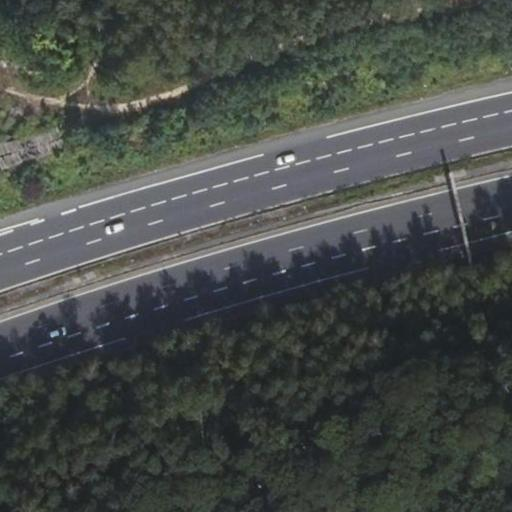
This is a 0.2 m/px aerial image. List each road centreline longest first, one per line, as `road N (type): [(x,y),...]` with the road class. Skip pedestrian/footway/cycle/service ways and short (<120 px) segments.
road 1 (trunk): [(0,349),(311,246),(511,199)]
road 2 (trunk): [(511,123),(296,174),(0,261)]
